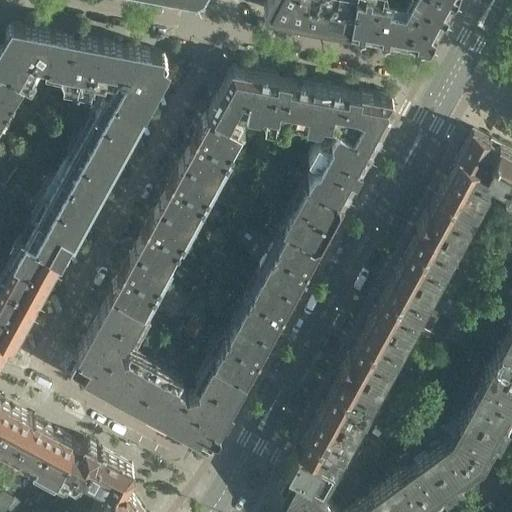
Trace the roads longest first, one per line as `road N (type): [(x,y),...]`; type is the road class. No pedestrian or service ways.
road 1 (residential): [(227,486),(39,379),(31,360),(220,26)]
road 2 (tertiary): [(446,87),(227,486)]
road 3 (residential): [(220,26),(446,87)]
road 4 (residential): [(70,0),(220,26)]
